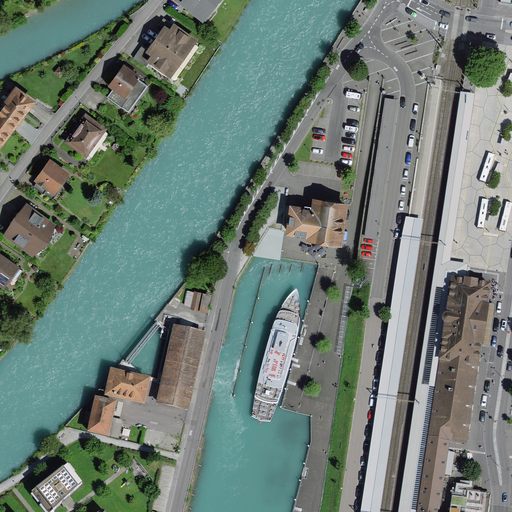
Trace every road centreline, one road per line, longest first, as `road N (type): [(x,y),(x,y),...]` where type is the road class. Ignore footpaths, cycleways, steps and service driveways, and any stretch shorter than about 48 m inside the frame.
road 1 (residential): [(177,511),(237,241),(362,39)]
road 2 (residential): [(362,39),(398,64),(406,92),(344,511)]
road 3 (residential): [(155,0),(0,194)]
road 4 (residential): [(511,310),(495,418),(499,511)]
